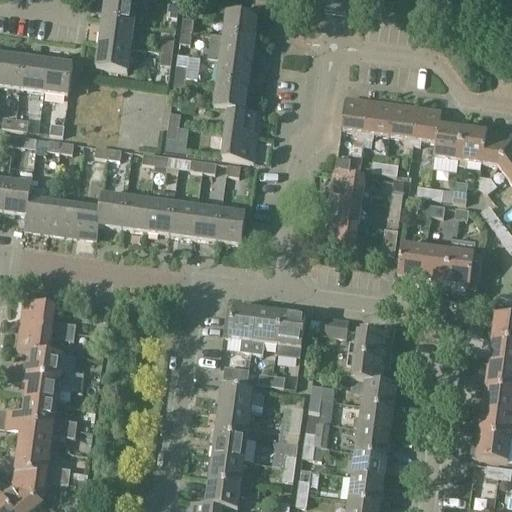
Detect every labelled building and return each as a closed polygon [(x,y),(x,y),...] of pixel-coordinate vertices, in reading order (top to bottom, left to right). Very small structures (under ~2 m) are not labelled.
[(112,0),(105,0),(102,24),(133,28),(136,3),(112,0)] [(166,20),(176,22),(178,9),(167,8),(166,20)] [(226,16),(223,40),(254,44),(257,20),(226,16)] [(193,23),(182,22),(181,35),(191,36),(193,23)] [(102,24),(98,48),(130,53),(133,28),(102,24)] [(189,48),(191,36),(181,35),(179,47),(189,48)] [(254,44),(223,40),(210,39),(207,64),(219,66),(250,70),(254,44)] [(161,57),(171,58),(173,45),(163,43),(161,57)] [(126,76),(130,53),(98,48),(95,72),(126,76)] [(170,70),(171,58),(161,57),(159,68),(170,70)] [(24,62),(0,58),(0,90),(20,93),(24,62)] [(43,96),(47,65),(24,62),(20,93),(43,96)] [(72,69),(47,65),(43,96),(67,100),(72,69)] [(247,92),(250,70),(219,66),(216,88),(247,92)] [(186,71),(176,69),(174,83),(184,84),(186,71)] [(183,96),(184,84),(174,83),(172,95),(183,96)] [(244,115),(247,92),(216,88),(213,112),(227,114),(244,116),(244,115)] [(355,141),(363,142),(368,105),(344,101),(340,133),(356,135),(355,141)] [(393,108),(368,105),(363,142),(365,142),(372,143),(373,138),(388,140),(393,108)] [(403,147),(412,148),(418,111),(393,108),(388,140),(404,142),(403,147)] [(420,144),(435,146),(439,129),(441,114),(418,111),(412,148),(419,149),(420,144)] [(227,114),(224,138),(255,142),(259,117),(244,115),(244,116),(227,114)] [(169,117),(168,130),(178,132),(180,119),(169,117)] [(16,123),(3,121),(1,132),(14,134),(16,123)] [(28,125),(16,123),(14,134),(26,135),(28,125)] [(51,128),(49,138),(62,140),(63,130),(51,128)] [(449,168),(457,169),(462,132),(439,129),(435,146),(433,161),(449,163),(449,168)] [(166,142),(176,144),(178,132),(168,130),(166,142)] [(485,135),(462,132),(457,169),(465,170),(466,165),(481,167),(485,135)] [(511,143),(511,138),(485,135),(481,167),(497,169),(511,143)] [(0,140),(0,148),(11,150),(13,140),(0,138),(0,140)] [(252,166),(255,142),(224,138),(221,162),(252,166)] [(13,140),(11,150),(24,152),(25,141),(13,140)] [(371,151),(372,143),(365,142),(364,150),(371,151)] [(511,143),(497,169),(506,182),(511,177),(511,143)] [(46,155),(59,156),(60,146),(48,144),(46,155)] [(73,148),(60,146),(59,156),(72,158),(73,148)] [(94,161),(106,163),(107,152),(95,151),(94,161)] [(119,165),(120,154),(107,152),(106,163),(119,165)] [(141,168),(154,169),(155,159),(143,157),(141,168)] [(155,159),(154,169),(167,171),(168,161),(155,159)] [(349,162),(336,160),(335,171),(348,173),(349,162)] [(202,165),(190,164),(189,174),(201,176),(202,165)] [(215,167),(202,165),(201,176),(214,178),(215,167)] [(371,176),(383,177),(385,167),(372,165),(371,176)] [(397,169),(385,167),(383,177),(396,179),(397,169)] [(239,170),(227,169),(225,179),(238,181),(239,170)] [(332,177),(329,201),(361,206),(364,181),(332,177)] [(478,192),(483,193),(490,182),(479,181),(478,192)] [(496,190),(490,182),(483,193),(486,197),(496,190)] [(2,216),(25,219),(27,220),(29,203),(31,189),(7,185),(2,216)] [(416,200),(427,202),(429,192),(417,190),(416,200)] [(442,194),(429,192),(427,202),(441,204),(442,194)] [(453,195),(452,205),(465,207),(466,197),(453,195)] [(391,197),(389,210),(400,211),(401,198),(391,197)] [(97,229),(98,229),(121,233),(125,201),(101,198),(99,213),(97,229)] [(149,205),(125,201),(121,233),(145,236),(149,205)] [(329,201),(326,225),(358,229),(361,206),(329,201)] [(29,203),(27,220),(25,219),(23,234),(48,237),(52,206),(29,203)] [(145,236),(168,239),(172,208),(149,205),(145,236)] [(75,210),(52,206),(48,237),(71,241),(75,210)] [(417,217),(430,219),(431,209),(419,207),(417,217)] [(168,239),(192,242),(196,211),(172,208),(168,239)] [(444,211),(431,209),(430,219),(442,221),(444,211)] [(96,244),(98,229),(97,229),(99,213),(75,210),(71,241),(96,244)] [(398,223),(400,211),(389,210),(388,222),(398,223)] [(480,216),(487,226),(496,220),(488,210),(480,216)] [(192,242),(216,246),(220,214),(196,211),(192,242)] [(466,224),(467,214),(455,212),(453,223),(466,224)] [(245,218),(220,214),(216,246),(241,249),(245,218)] [(354,254),(358,229),(326,225),(322,249),(354,254)] [(502,246),(511,239),(503,229),(494,235),(502,246)] [(383,233),(380,258),(393,259),(396,235),(383,233)] [(511,253),(511,241),(511,239),(502,246),(510,255),(511,253)] [(396,280),(421,283),(425,251),(401,248),(396,280)] [(421,283),(445,287),(449,255),(425,251),(421,283)] [(473,258),(449,255),(445,287),(469,290),(470,286),(478,287),(481,259),(473,258)] [(23,305),(19,329),(56,334),(55,343),(64,344),(66,327),(53,326),(55,309),(23,305)] [(227,310),(222,342),(228,343),(228,342),(232,310),(227,310)] [(238,357),(250,358),(256,313),(232,310),(228,342),(240,343),(238,357)] [(281,316),(256,313),(250,358),(261,360),(263,347),(276,348),(281,316)] [(305,320),(281,316),(276,348),(300,352),(305,320)] [(511,320),(494,318),(491,342),(511,344),(511,320)] [(322,322),(321,326),(319,338),(345,342),(348,326),(322,322)] [(309,334),(319,336),(320,326),(310,325),(309,334)] [(75,329),(66,327),(64,344),(73,345),(75,329)] [(50,342),(55,343),(56,334),(19,329),(16,353),(30,355),(49,357),(50,342)] [(357,335),(353,361),(375,364),(379,332),(367,330),(367,336),(357,335)] [(379,332),(375,364),(372,385),(382,387),(384,373),(389,374),(395,334),(379,332)] [(511,344),(491,342),(488,366),(511,369),(511,344)] [(95,364),(102,364),(104,354),(96,353),(95,364)] [(58,392),(72,393),(74,377),(61,375),(63,358),(49,357),(30,355),(29,368),(23,368),(22,378),(59,383),(58,392)] [(372,385),(375,364),(353,361),(350,384),(364,385),(364,384),(372,385)] [(511,369),(488,366),(485,390),(511,393),(511,369)] [(224,370),(222,383),(246,387),(248,374),(224,370)] [(83,378),(74,377),(72,393),(81,395),(83,378)] [(25,388),(24,402),(56,407),(58,392),(59,383),(22,378),(20,388),(25,388)] [(258,388),(270,390),(272,380),(259,378),(258,388)] [(284,381),(272,380),(270,390),(282,391),(284,381)] [(364,385),(361,410),(393,415),(396,389),(382,387),(372,385),(364,384),(364,385)] [(221,389),(218,414),(250,419),(253,393),(221,389)] [(311,389),(309,403),(320,405),(321,391),(311,389)] [(511,393),(485,390),(481,416),(511,419),(511,393)] [(52,439),(65,441),(67,424),(54,422),(56,407),(24,402),(22,416),(17,415),(15,425),(53,431),(52,439)] [(309,403),(308,414),(318,416),(320,405),(309,403)] [(352,434),(357,435),(389,439),(393,415),(361,410),(359,424),(353,423),(352,434)] [(290,424),(300,426),(302,412),(292,411),(290,424)] [(218,414),(215,438),(247,442),(250,419),(218,414)] [(511,419),(481,416),(478,437),(510,442),(511,429),(511,419)] [(76,425),(67,424),(65,441),(74,442),(76,425)] [(299,432),(300,426),(290,424),(288,436),(298,437),(299,432)] [(19,436),(17,450),(50,455),(52,439),(53,431),(15,425),(14,435),(19,436)] [(357,435),(354,456),(386,461),(389,439),(357,435)] [(313,451),(315,438),(305,437),(303,449),(313,451)] [(511,444),(510,445),(510,442),(478,437),(477,447),(471,447),(469,460),(475,461),(475,462),(507,466),(509,456),(511,456),(511,444)] [(215,438),(211,461),(243,466),(247,442),(215,438)] [(322,452),(314,451),(303,449),(301,462),(320,464),(322,452)] [(49,487),(58,488),(60,472),(48,470),(50,455),(17,450),(14,473),(51,478),(49,487)] [(383,484),(386,461),(354,456),(351,480),(383,484)] [(283,471),(294,472),(295,460),(285,459),(283,471)] [(240,490),(243,466),(211,461),(208,486),(240,490)] [(485,480),(497,482),(498,471),(486,470),(485,480)] [(292,485),(294,472),(283,471),(282,484),(292,485)] [(511,473),(498,471),(497,482),(510,483),(511,473)] [(70,473),(60,472),(58,488),(67,490),(70,473)] [(49,487),(51,478),(14,473),(12,489),(42,507),(45,487),(49,487)] [(351,480),(348,504),(380,508),(383,484),(351,480)] [(85,492),(86,484),(78,483),(77,491),(85,492)] [(297,497),(307,498),(309,486),(298,484),(297,497)] [(224,511),(237,511),(240,490),(208,486),(205,508),(205,509),(223,511),(224,511)] [(35,511),(42,507),(12,489),(0,497),(0,501),(8,511),(35,511)] [(305,511),(307,498),(297,497),(295,509),(305,511)] [(8,511),(0,501),(0,511),(8,511)]
